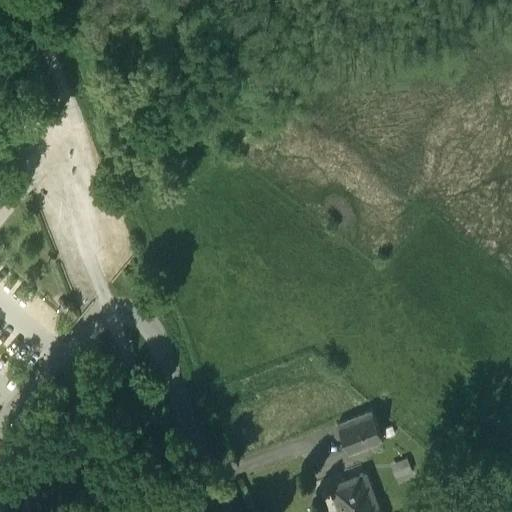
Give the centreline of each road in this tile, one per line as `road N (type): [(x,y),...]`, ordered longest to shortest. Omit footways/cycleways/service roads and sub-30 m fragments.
road 1 (unclassified): [(23,0),(74,115),(100,319)]
road 2 (residential): [(224,511),(153,337),(136,318),(100,319)]
road 3 (residential): [(100,319),(0,435)]
